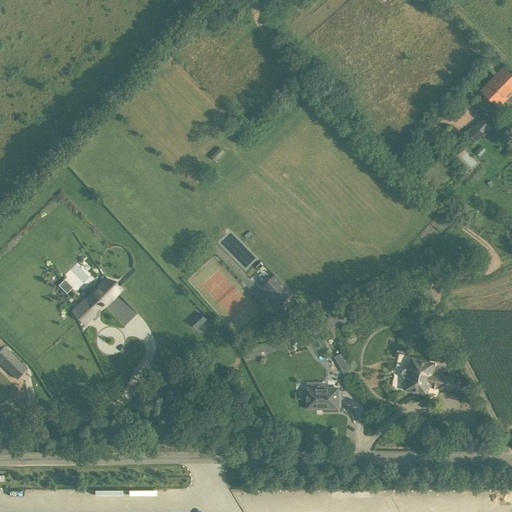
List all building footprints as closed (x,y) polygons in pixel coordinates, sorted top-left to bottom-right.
[(511,76),(503,68),(481,91),(499,107),(507,99),(509,102),(511,102),(511,101),(511,76)] [(494,131),(482,119),(466,135),(475,143),(481,137),(485,141),(494,131)] [(226,153),(221,148),(212,157),(217,162),(226,153)] [(294,293),(276,275),(262,288),(280,306),(294,293)] [(64,279),(58,285),(62,290),(68,283),(64,279)] [(73,314),(73,318),(82,326),(86,327),(95,318),(95,314),(102,307),(103,308),(105,306),(104,305),(109,300),(113,300),(119,295),(119,290),(111,281),(107,281),(101,287),(101,290),(85,305),(82,305),(73,314)] [(378,297),(373,281),(348,289),(353,305),(378,297)] [(208,321),(200,313),(190,322),(198,330),(208,321)] [(27,369),(4,345),(0,349),(0,363),(17,380),(27,369)] [(344,373),(351,370),(342,353),(335,357),(344,373)] [(434,364),(412,359),(410,369),(405,369),(404,370),(402,371),(402,373),(402,374),(402,376),(403,377),(406,379),(407,379),(405,390),(427,395),(429,383),(440,386),(440,388),(458,392),(461,379),(443,375),(442,378),(431,376),(434,364)] [(340,387),(305,387),(305,409),(340,409),(340,387)]
